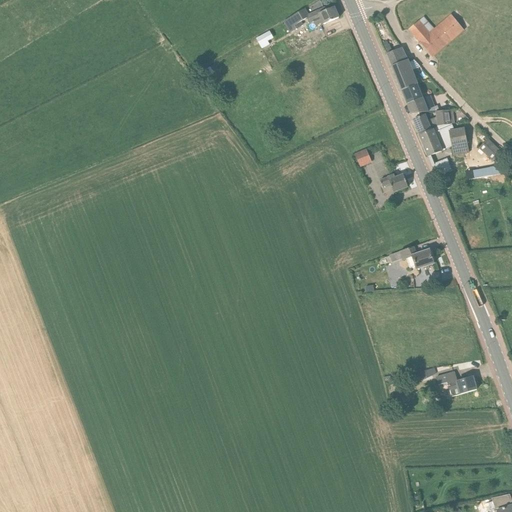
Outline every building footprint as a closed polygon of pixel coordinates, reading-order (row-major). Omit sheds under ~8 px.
[(339,18),(334,7),(326,11),(325,8),(309,15),(305,9),(283,22),(290,33),(303,25),(301,22),(307,19),(307,20),(312,18),(316,26),(322,23),(322,25),(339,18)] [(423,17),(409,30),(432,57),(464,31),(451,15),(434,29),(423,17)] [(269,31),(256,39),(260,46),(273,38),(269,31)] [(401,90),(417,84),(408,60),(401,48),(387,54),(401,90)] [(421,95),(417,85),(418,84),(417,84),(401,90),(411,114),(428,113),(435,112),(436,112),(436,108),(426,108),(423,99),(428,98),(426,93),(421,95)] [(449,111),(436,112),(435,112),(436,119),(427,122),(425,115),(413,120),(420,136),(434,130),(437,126),(450,124),(449,111)] [(451,124),(450,124),(437,126),(434,130),(420,136),(428,156),(443,151),(442,149),(451,145),(453,156),(464,154),(465,160),(471,159),(464,129),(453,131),(451,124)] [(492,161),(501,152),(488,139),(479,148),(492,161)] [(355,155),(360,167),(371,162),(366,150),(355,155)] [(436,160),(439,172),(452,168),(448,156),(436,160)] [(501,174),(493,167),(465,172),(466,181),(501,174)] [(395,178),(394,175),(388,177),(388,178),(380,181),(382,187),(390,184),(393,193),(408,187),(403,175),(395,178)] [(416,255),(414,247),(400,252),(402,260),(407,259),(410,267),(415,265),(416,270),(434,264),(429,250),(416,255)] [(434,368),(422,372),(423,378),(424,379),(434,375),(435,373),(434,368)] [(458,382),(455,373),(435,378),(438,387),(448,384),(450,391),(456,389),(458,395),(476,391),(472,378),(458,382)] [(499,497),(475,503),(478,511),(511,511),(511,505),(503,509),(499,497)]
